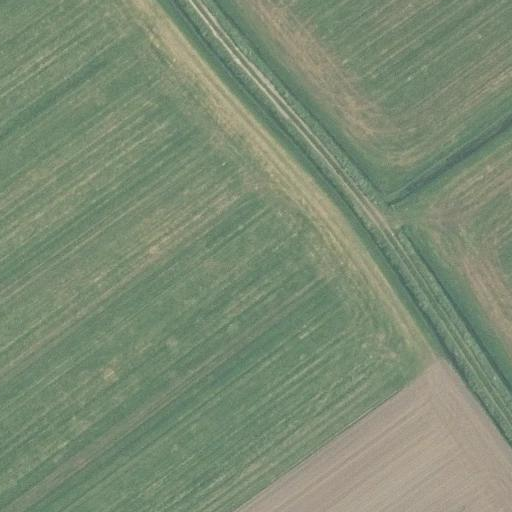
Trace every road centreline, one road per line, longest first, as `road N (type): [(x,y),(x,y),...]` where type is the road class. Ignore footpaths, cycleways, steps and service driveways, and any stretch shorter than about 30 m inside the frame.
road 1 (track): [(511,417),(333,162),(194,0)]
road 2 (track): [(442,382),(342,228),(151,0)]
